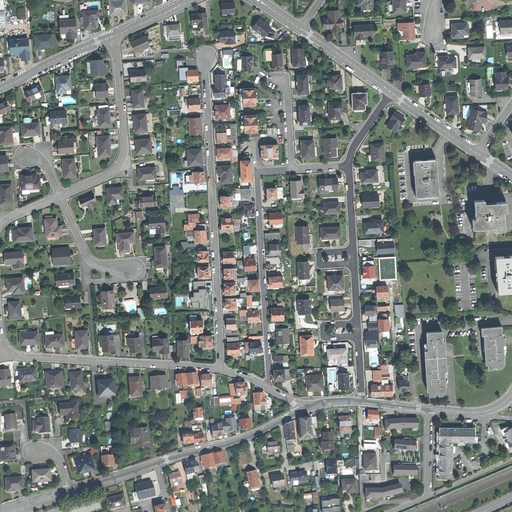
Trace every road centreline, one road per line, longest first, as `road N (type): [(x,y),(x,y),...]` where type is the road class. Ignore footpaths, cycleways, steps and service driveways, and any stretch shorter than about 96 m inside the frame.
road 1 (residential): [(221,369),(205,58)]
road 2 (residential): [(291,170),(257,175),(270,387)]
road 3 (residential): [(69,490),(240,439),(300,409)]
road 4 (residential): [(349,166),(360,401)]
road 5 (residential): [(221,369),(2,354)]
road 6 (residential): [(59,196),(111,173),(121,160),(111,37)]
road 7 (residential): [(429,408),(429,495),(389,511)]
road 8 (residential): [(111,37),(0,88)]
